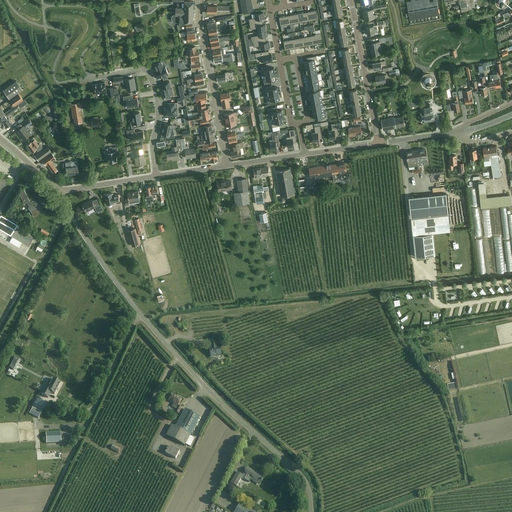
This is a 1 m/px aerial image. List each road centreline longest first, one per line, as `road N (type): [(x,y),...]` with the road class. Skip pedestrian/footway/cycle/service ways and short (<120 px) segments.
road 1 (unclassified): [(313,511),(300,475),(139,314)]
road 2 (unclassified): [(139,314),(44,511)]
road 3 (residential): [(228,166),(200,0)]
road 4 (residential): [(156,176),(157,101),(146,69),(89,79)]
road 5 (unclassified): [(139,314),(55,190)]
road 6 (residential): [(378,144),(350,0)]
